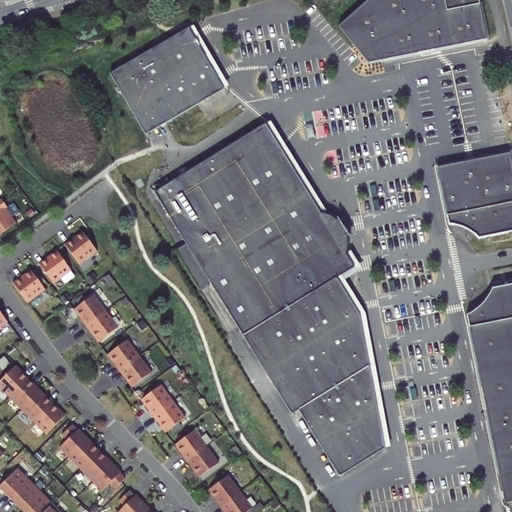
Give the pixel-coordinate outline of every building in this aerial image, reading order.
[(478,0),(369,0),(338,26),(368,63),(486,41),(478,0)] [(198,21),(193,24),(228,85),(233,82),(198,21)] [(114,69),(150,130),(175,116),(181,112),(228,85),(193,24),(114,69)] [(181,112),(175,116),(177,120),(184,116),(181,112)] [(270,116),(265,119),(320,209),(326,206),(270,116)] [(264,119),(153,187),(184,238),(174,245),(197,284),(209,277),(290,409),(297,405),(338,471),(383,443),(358,311),(335,273),(353,262),(345,250),(346,244),(347,239),(346,235),(346,233),(346,232),(348,232),(348,231),(346,231),(343,225),(341,222),(337,217),(338,215),(336,217),(333,214),(332,213),(328,211),(324,210),(320,209),(265,119),(264,119)] [(477,236),(479,240),(511,233),(511,160),(511,154),(439,169),(450,226),(454,226),(458,227),(462,228),(467,230),(473,234),(477,236)] [(0,235),(19,222),(9,207),(10,206),(5,198),(3,200),(0,201),(0,235)] [(85,232),(74,240),(76,242),(87,233),(85,232)] [(68,245),(83,265),(101,252),(87,233),(76,242),(74,240),(68,245)] [(50,261),(61,253),(60,251),(49,260),(50,261)] [(42,265),(58,284),(75,271),(61,253),(50,261),(49,260),(42,265)] [(358,311),(383,443),(389,442),(364,309),(344,275),(356,268),(353,262),(335,273),(358,311)] [(40,269),(36,272),(45,284),(49,281),(40,269)] [(34,270),(23,279),(24,280),(35,272),(34,270)] [(36,272),(35,272),(24,280),(23,279),(16,283),(31,303),(49,290),(45,284),(36,272)] [(471,311),(467,313),(504,500),(511,498),(511,281),(492,286),(491,290),(488,294),(486,298),(482,302),(479,305),(475,308),(471,311)] [(90,299),(71,312),(76,319),(75,320),(83,331),(103,316),(90,299)] [(0,329),(11,321),(0,307),(0,329)] [(103,316),(83,331),(90,341),(92,340),(98,348),(116,334),(103,316)] [(124,344),(105,357),(110,364),(109,365),(117,376),(137,361),(124,344)] [(137,361),(117,376),(124,386),(126,385),(131,392),(150,379),(137,361)] [(2,384),(14,397),(32,379),(20,366),(2,384)] [(14,397),(26,409),(44,391),(32,379),(14,397)] [(158,388),(139,402),(144,408),(143,410),(151,421),(171,406),(158,388)] [(26,409),(39,421),(57,403),(44,391),(26,409)] [(39,421),(51,434),(69,416),(57,403),(39,421)] [(171,406),(151,421),(158,431),(160,430),(165,437),(184,424),(171,406)] [(65,447),(74,456),(92,438),(83,429),(77,424),(67,434),(72,440),(65,447)] [(192,433),(173,447),(178,453),(176,454),(185,465),(205,451),(192,433)] [(92,438),(74,456),(86,468),(104,450),(92,438)] [(0,462),(8,455),(0,446),(0,462)] [(86,468),(98,480),(116,462),(104,450),(86,468)] [(205,451),(185,465),(192,476),(194,474),(199,482),(218,468),(205,451)] [(126,472),(116,462),(98,480),(108,490),(115,482),(120,488),(131,477),(125,472),(126,472)] [(22,469),(4,487),(16,498),(34,481),(22,469)] [(225,478),(207,491),(212,498),(210,499),(219,510),(239,495),(225,478)] [(16,498),(28,510),(46,492),(34,481),(16,498)] [(123,511),(122,511),(141,511),(150,503),(141,494),(140,494),(135,489),(124,500),(130,505),(123,511)] [(28,510),(29,511),(49,511),(57,504),(46,492),(28,510)] [(250,511),(239,495),(219,510),(219,511),(250,511)] [(158,511),(150,503),(141,511),(158,511)]
